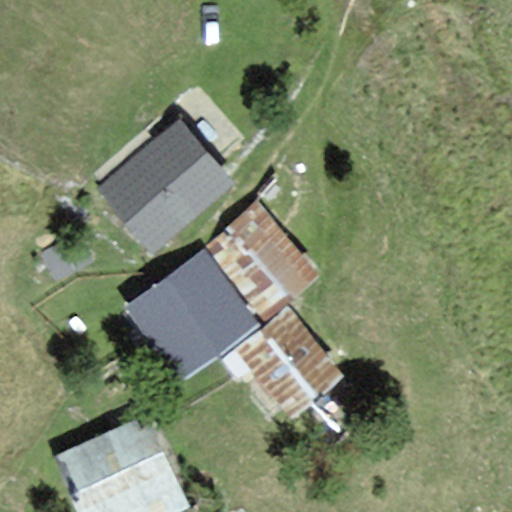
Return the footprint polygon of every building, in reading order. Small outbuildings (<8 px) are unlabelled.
[(225,183),(179,127),(104,190),(150,245),(225,183)] [(316,274),(261,206),(210,246),(265,314),(316,274)] [(252,324),(204,258),(134,309),(181,375),(252,324)] [(342,377),(291,313),(232,359),(283,423),(342,377)] [(168,511),(180,507),(144,423),(65,456),(88,511),(168,511)]
